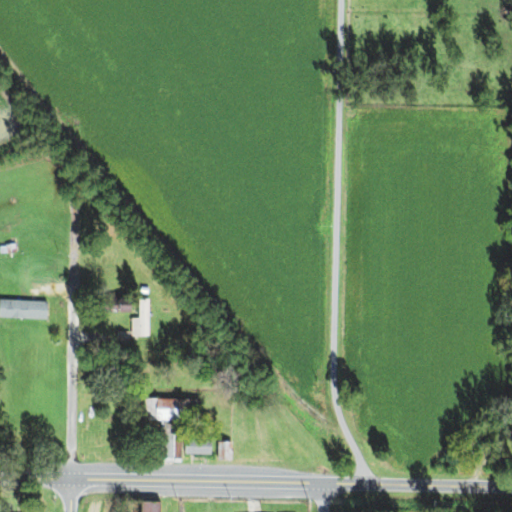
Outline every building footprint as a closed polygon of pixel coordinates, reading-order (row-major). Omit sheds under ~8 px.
[(0,246),(15,245),(16,254),(0,255),(0,246)] [(149,286),(148,294),(141,294),(141,286),(149,286)] [(0,299),(48,301),(47,320),(0,319),(0,299)] [(132,299),(132,315),(97,315),(97,299),(132,299)] [(150,300),(150,338),(132,338),(132,319),(140,319),(140,300),(150,300)] [(130,331),(130,343),(118,343),(118,336),(118,331),(130,331)] [(118,361),(118,375),(92,376),(92,361),(118,361)] [(182,463),(183,422),(199,422),(199,401),(144,401),(144,423),(162,423),(161,463),(182,463)] [(212,440),(212,456),(186,456),(186,440),(212,440)] [(233,443),(233,463),(218,463),(219,442),(233,443)] [(125,511),(126,502),(163,503),(162,511),(125,511)]
